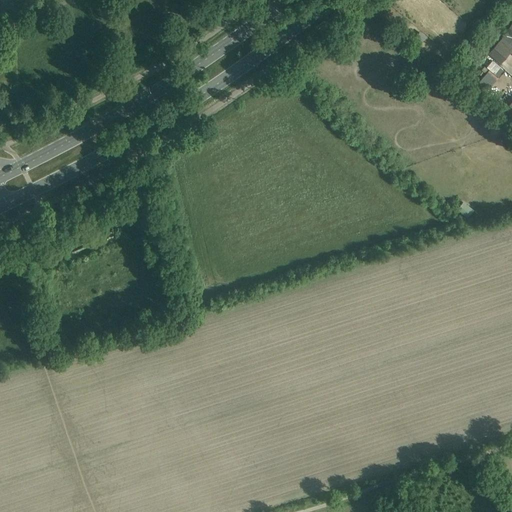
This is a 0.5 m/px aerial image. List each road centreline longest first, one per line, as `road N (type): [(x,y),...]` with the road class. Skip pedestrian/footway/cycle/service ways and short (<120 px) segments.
road 1 (secondary): [(0,208),(149,128),(330,0)]
road 2 (secondary): [(282,0),(139,102),(0,177)]
